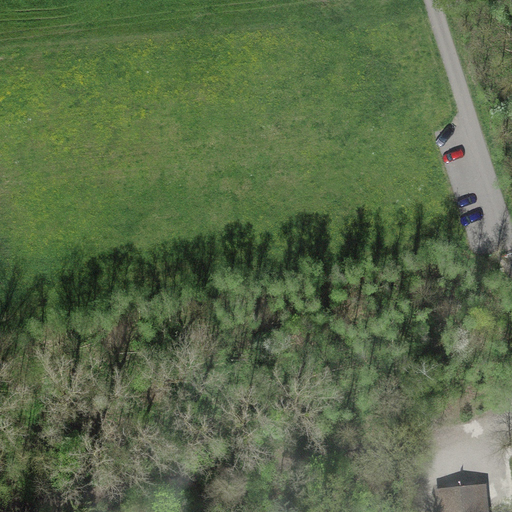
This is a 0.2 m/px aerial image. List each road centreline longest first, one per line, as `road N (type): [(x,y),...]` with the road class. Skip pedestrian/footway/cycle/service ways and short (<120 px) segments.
road 1 (track): [(0,507),(460,433),(511,400)]
road 2 (track): [(511,242),(427,0)]
